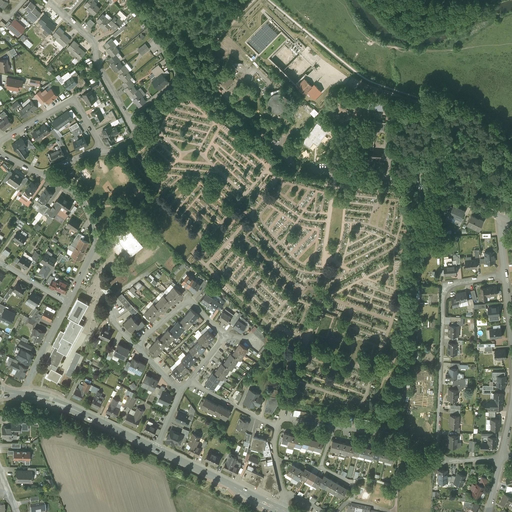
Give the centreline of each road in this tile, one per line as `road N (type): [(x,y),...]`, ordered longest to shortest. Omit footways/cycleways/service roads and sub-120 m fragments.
road 1 (residential): [(504,274),(442,293),(437,459),(502,458)]
road 2 (residential): [(504,218),(412,179),(299,168),(271,146)]
road 3 (residential): [(66,302),(95,246),(91,224),(74,192),(41,174)]
road 4 (track): [(477,142),(427,107),(342,78)]
road 5 (residential): [(128,118),(92,39),(47,0)]
road 6 (residential): [(0,142),(70,101),(104,152)]
road 7 (tertiary): [(283,511),(155,449)]
